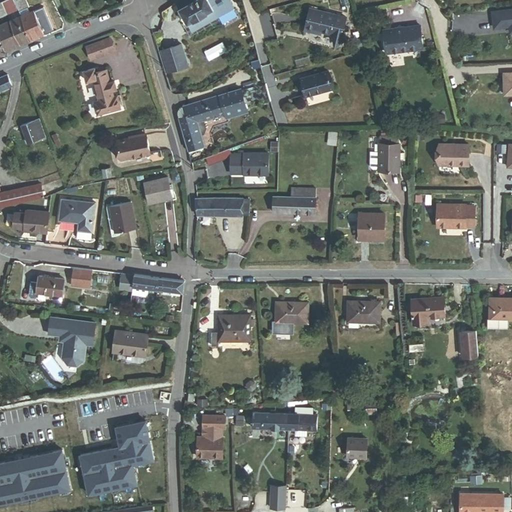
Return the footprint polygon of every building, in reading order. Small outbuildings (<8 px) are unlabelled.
[(7,15),(18,10),(13,0),(7,0),(1,2),(7,15)] [(27,7),(28,6),(25,0),(13,0),(18,10),(18,11),(27,7)] [(207,0),(179,0),(175,3),(187,24),(213,10),(207,0)] [(207,0),(213,10),(187,24),(192,32),(234,9),(229,0),(207,0)] [(21,16),(29,12),(27,7),(18,11),(21,16)] [(53,29),(43,7),(29,12),(21,16),(31,39),(53,29)] [(344,29),(347,17),(311,7),(305,30),(314,32),(315,29),(322,31),(332,34),(337,43),(348,37),(344,29)] [(511,10),(492,13),(494,29),(509,27),(510,34),(511,33),(511,10)] [(20,44),(31,39),(21,16),(9,21),(20,44)] [(0,38),(5,50),(20,44),(9,21),(0,24),(0,38)] [(423,48),(420,26),(384,30),(387,53),(423,48)] [(91,59),(115,51),(110,39),(87,47),(91,59)] [(188,66),(181,43),(158,50),(165,73),(188,66)] [(111,81),(107,68),(97,71),(96,67),(84,70),(87,81),(94,80),(99,100),(94,101),(98,114),(121,108),(118,95),(112,97),(111,91),(117,89),(115,80),(111,81)] [(333,88),(328,71),(301,79),(306,95),(333,88)] [(0,91),(12,86),(8,74),(0,77),(0,91)] [(511,74),(499,76),(501,96),(511,95),(511,74)] [(189,150),(203,146),(200,136),(204,135),(207,129),(205,123),(228,115),(229,119),(248,113),(241,90),(181,108),(178,113),(189,150)] [(45,138),(47,137),(40,119),(22,126),(28,144),(41,139),(42,142),(46,140),(45,138)] [(120,158),(150,152),(147,135),(117,141),(120,158)] [(399,170),(399,144),(398,144),(398,137),(380,137),(380,144),(379,144),(379,152),(371,152),(371,166),(373,168),(379,168),(379,170),(399,170)] [(469,144),(440,144),(440,165),(469,165),(469,144)] [(267,174),(267,154),(244,154),(244,155),(231,155),(231,172),(244,172),(244,174),(267,174)] [(104,177),(113,176),(111,168),(103,169),(104,177)] [(149,204),(173,198),(168,179),(144,184),(149,204)] [(24,188),(26,201),(44,197),(42,184),(24,188)] [(20,203),(26,201),(24,188),(17,189),(20,203)] [(322,214),(323,189),(299,188),(299,197),(273,196),(272,212),(322,214)] [(0,206),(20,203),(17,189),(1,192),(0,191),(0,206)] [(249,215),(248,198),(195,198),(196,216),(241,217),(241,215),(249,215)] [(91,230),(94,203),(63,199),(60,219),(80,221),(79,229),(91,230)] [(116,232),(136,228),(131,202),(111,206),(116,232)] [(475,226),(475,206),(467,206),(467,204),(438,204),(437,227),(466,227),(466,226),(475,226)] [(26,231),(48,233),(50,213),(28,211),(27,214),(15,213),(14,227),(23,228),(26,228),(26,231)] [(360,238),(383,238),(383,214),(359,214),(360,238)] [(86,281),(92,281),(93,274),(92,274),(87,273),(87,269),(73,267),(71,285),(85,286),(85,284),(86,281)] [(120,289),(132,291),(133,286),(134,275),(122,274),(120,289)] [(147,294),(148,288),(157,290),(159,278),(144,277),(134,275),(133,286),(132,294),(144,296),(147,294)] [(37,292),(62,295),(64,280),(39,276),(37,292)] [(157,290),(183,293),(185,281),(173,280),(159,278),(157,290)] [(428,317),(445,316),(444,298),(411,300),(413,324),(428,323),(428,317)] [(509,317),(511,316),(511,299),(491,299),(491,318),(487,318),(487,327),(509,327),(509,317)] [(362,322),(379,322),(380,302),(348,301),(347,320),(362,320),(362,322)] [(293,330),(293,322),(308,322),(308,303),(275,302),(275,322),(273,322),(273,329),(277,334),(290,334),(293,330)] [(218,341),(250,341),(250,327),(250,319),(250,316),(218,316),(218,333),(212,333),(212,346),(218,346),(218,341)] [(92,344),(95,322),(51,317),(49,333),(61,335),(66,335),(65,341),(63,357),(68,363),(78,364),(84,359),(86,343),(92,344)] [(478,355),(476,330),(462,331),(464,356),(478,355)] [(113,352),(145,357),(148,336),(116,332),(113,352)] [(377,413),(377,401),(367,402),(367,414),(377,413)] [(357,410),(357,402),(347,403),(348,411),(357,410)] [(307,430),(317,431),(317,415),(313,415),(313,409),(295,409),(295,414),(288,414),(287,429),(296,430),(296,435),(306,436),(307,430)] [(252,428),(287,429),(288,414),(253,412),(252,428)] [(121,446),(80,454),(88,492),(135,482),(132,464),(155,459),(146,415),(116,421),(121,446)] [(224,457),(224,438),(223,438),(223,427),(225,427),(225,416),(203,415),(203,427),(206,428),(206,431),(206,436),(205,438),(198,438),(198,457),(224,457)] [(244,428),(244,416),(236,415),(236,427),(244,428)] [(366,457),(367,438),(348,438),(348,456),(366,457)] [(0,503),(72,488),(63,446),(0,459),(0,503)] [(285,508),(286,486),(271,485),(271,508),(285,508)] [(503,511),(504,494),(461,493),(460,511),(503,511)]
